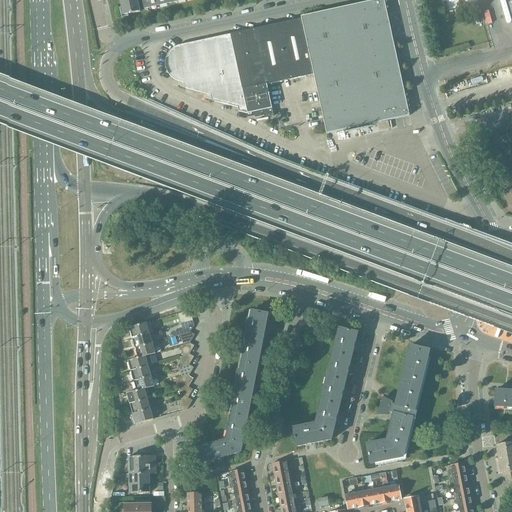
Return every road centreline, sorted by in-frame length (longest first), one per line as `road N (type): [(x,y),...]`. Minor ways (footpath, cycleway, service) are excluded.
road 1 (motorway): [(0,111),(511,302)]
road 2 (motorway): [(511,278),(0,89)]
road 3 (motorway): [(139,193),(511,323)]
road 4 (motorway): [(511,257),(251,159)]
road 5 (residential): [(266,511),(258,474),(310,288)]
road 6 (residential): [(118,43),(327,0)]
road 7 (unclassified): [(455,328),(491,232),(442,133)]
road 8 (motorway): [(251,159),(111,91),(104,75),(118,43)]
road 9 (motorway): [(251,159),(114,112),(77,67)]
road 10 (primary): [(43,319),(50,511)]
road 11 (residential): [(487,511),(474,410),(481,341)]
road 12 (residential): [(168,424),(189,419),(201,401),(219,278)]
road 13 (primary): [(39,0),(39,145)]
road 14 (residential): [(349,454),(380,313)]
road 15 (unclassified): [(442,133),(404,0)]
road 16 (residential): [(96,511),(108,443),(168,424)]
road 17 (primary): [(84,192),(77,67)]
